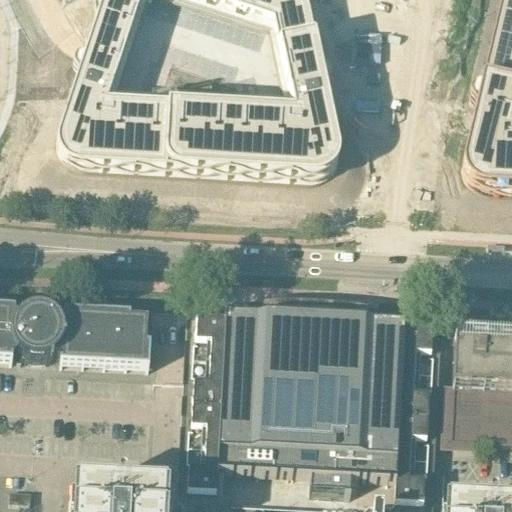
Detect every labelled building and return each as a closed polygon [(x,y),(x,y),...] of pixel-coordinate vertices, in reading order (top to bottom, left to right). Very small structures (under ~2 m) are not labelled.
[(103,0),(56,144),(55,152),(56,159),(59,166),(64,171),(70,175),(78,176),(310,190),(318,189),(326,185),(332,179),(335,172),(336,164),(335,156),(318,75),(306,20),(303,13),(298,6),(290,3),(282,0),(103,0)] [(496,19),(496,21),(511,24),(511,1),(505,0),(500,0),(503,1),(499,20),(496,19)] [(491,42),(490,43),(511,48),(511,24),(496,21),(495,23),(498,23),(494,42),(491,42)] [(486,64),(485,65),(511,71),(511,48),(490,43),(490,45),(493,46),(489,64),(486,64)] [(480,86),(480,88),(511,95),(511,71),(485,65),(485,67),(488,68),(483,87),(480,86)] [(461,168),(460,177),(462,185),(467,192),(475,197),(483,199),(511,200),(511,135),(507,135),(511,115),(511,95),(480,88),(461,168)] [(424,449),(427,403),(416,403),(417,381),(418,362),(429,363),(430,339),(402,337),(402,333),(361,331),(362,320),(352,320),(353,313),(275,308),(274,315),(265,315),(265,325),(224,323),(224,327),(195,326),(194,350),(205,351),(202,391),(192,391),(189,436),(200,437),(199,457),(198,477),(187,477),(186,501),(215,502),(216,482),(290,486),(290,497),(318,498),(318,487),(379,491),(393,491),(392,511),(420,511),(422,490),(411,489),(413,448),(424,449)] [(0,368),(147,376),(150,323),(0,315),(0,368)] [(511,344),(453,342),(447,449),(511,452),(511,344)] [(162,511),(163,503),(122,501),(122,497),(121,496),(121,495),(120,494),(119,494),(118,494),(117,494),(116,495),(115,496),(115,497),(114,500),(74,498),(73,511),(162,511)] [(29,511),(30,499),(8,498),(7,510),(29,511)]
